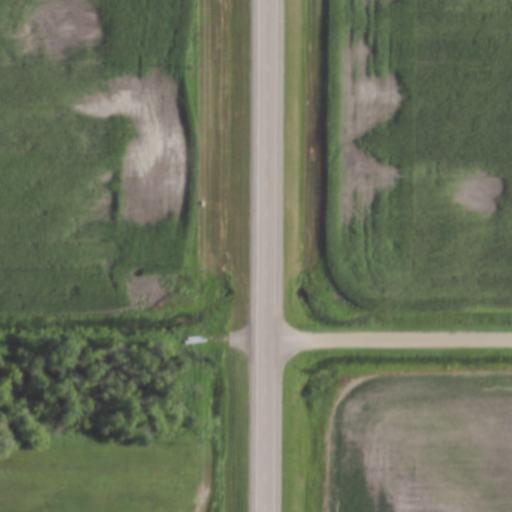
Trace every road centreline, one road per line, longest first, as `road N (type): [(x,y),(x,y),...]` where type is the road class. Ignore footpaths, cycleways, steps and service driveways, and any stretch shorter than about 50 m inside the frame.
road 1 (primary): [(266,511),(268,0)]
road 2 (residential): [(267,345),(511,343)]
